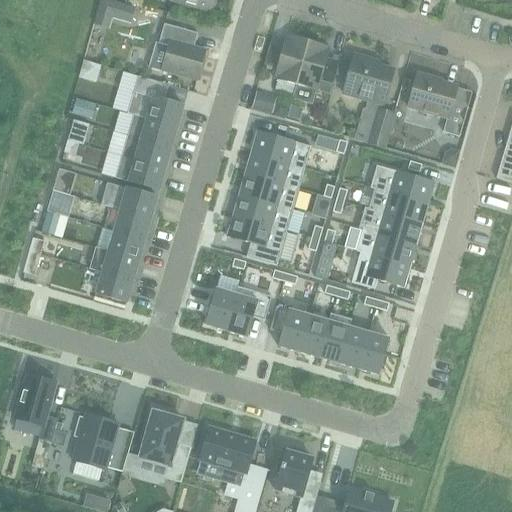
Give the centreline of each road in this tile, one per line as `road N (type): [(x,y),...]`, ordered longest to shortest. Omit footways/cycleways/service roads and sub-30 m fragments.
road 1 (residential): [(151,363),(399,435),(503,59)]
road 2 (residential): [(151,363),(254,0)]
road 3 (residential): [(503,59),(322,0)]
road 4 (residential): [(0,322),(151,363)]
